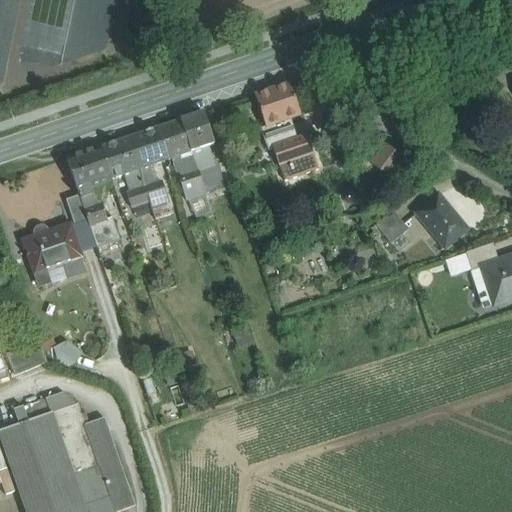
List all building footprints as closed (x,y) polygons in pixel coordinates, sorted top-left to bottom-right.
[(289,85),(255,97),(266,130),(289,122),(301,118),(289,85)] [(203,114),(181,122),(191,154),(208,149),(214,146),(203,114)] [(181,122),(159,130),(169,162),(176,159),(191,154),(181,122)] [(289,122),(266,130),(273,148),(293,141),(290,131),(291,126),(289,122)] [(154,131),(130,140),(141,171),(149,168),(164,163),(154,131)] [(293,141),(273,148),(284,180),(318,170),(307,137),(293,141)] [(130,140),(101,150),(112,181),(125,176),(141,171),(130,140)] [(376,167),(391,154),(382,144),(367,157),(376,167)] [(208,149),(191,154),(197,173),(214,167),(208,149)] [(101,150),(67,161),(78,194),(112,182),(112,181),(101,150)] [(191,154),(176,159),(182,178),(197,173),(191,154)] [(214,167),(197,173),(202,188),(222,181),(217,166),(214,167)] [(153,186),(149,168),(141,171),(144,189),(153,186)] [(141,171),(125,176),(131,193),(144,189),(141,171)] [(182,178),(179,179),(183,194),(202,188),(197,173),(182,178)] [(153,186),(144,189),(149,204),(167,198),(162,183),(153,186)] [(131,193),(127,194),(132,210),(149,204),(144,189),(131,193)] [(438,197),(416,215),(445,249),(466,232),(438,197)] [(79,198),(66,202),(75,227),(87,222),(79,198)] [(404,227),(393,214),(376,228),(391,246),(403,235),(400,231),(404,227)] [(75,227),(70,228),(79,252),(95,246),(87,222),(75,227)] [(70,227),(23,243),(35,276),(34,276),(39,289),(86,272),(79,252),(70,228),(70,227)] [(492,246),(466,255),(472,274),(485,270),(485,268),(498,264),(492,246)] [(511,259),(498,264),(485,268),(485,270),(497,307),(511,301),(511,259)] [(49,348),(59,367),(77,357),(68,339),(49,348)] [(46,365),(37,344),(6,357),(15,378),(46,365)] [(77,407),(63,395),(14,412),(19,427),(0,433),(0,438),(25,511),(124,511),(135,508),(104,420),(84,427),(77,407)]
